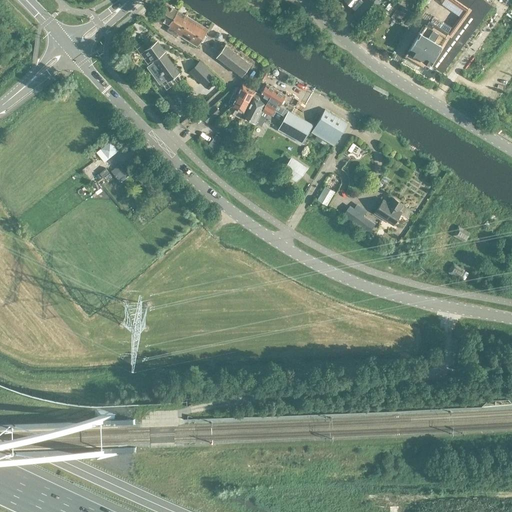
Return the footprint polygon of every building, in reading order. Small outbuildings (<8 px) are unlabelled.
[(384,4),(378,0),(364,0),(352,14),(365,25),(384,4)] [(426,70),(429,65),(441,73),(491,5),(484,0),(451,0),(467,11),(449,36),(430,24),(426,31),(422,29),(405,56),(426,70)] [(176,36),(196,48),(208,30),(165,4),(156,19),(169,26),(166,32),(176,38),(176,36)] [(157,41),(144,51),(151,61),(152,60),(167,81),(172,77),(172,78),(174,77),(173,76),(178,73),(163,52),(164,51),(157,41)] [(220,59),(240,75),(248,65),(228,49),(220,59)] [(190,71),(204,85),(213,77),(199,62),(190,71)] [(248,100),(253,91),(241,84),(237,90),(233,88),(231,92),(248,100)] [(259,95),(279,106),(285,95),(265,84),(259,94),(259,95)] [(248,100),(242,114),(241,115),(255,123),(256,121),(258,123),(262,116),(259,114),(262,110),(270,115),(273,110),(276,112),(279,106),(259,95),(259,94),(253,91),(248,100)] [(248,100),(231,92),(231,93),(232,93),(226,102),(230,104),(228,106),(242,114),(248,100)] [(287,110),(300,115),(302,109),(290,104),(287,110)] [(208,123),(220,112),(214,106),(203,117),(208,123)] [(299,117),(295,114),(293,114),(288,111),(278,129),(284,132),(289,135),(299,117)] [(311,134),(333,146),(346,123),(323,111),(311,134)] [(301,142),(311,124),(299,117),(289,135),(293,137),(301,142)] [(218,145),(222,138),(217,135),(212,142),(218,145)] [(104,162),(122,147),(114,138),(97,152),(104,162)] [(308,167),(296,159),(287,172),(299,180),(308,167)] [(130,175),(121,163),(111,171),(120,182),(130,175)] [(443,182),(432,176),(426,186),(436,192),(443,182)] [(142,177),(139,180),(147,189),(146,191),(150,196),(152,194),(155,197),(158,194),(150,185),(153,182),(148,178),(145,180),(142,177)] [(335,191),(325,186),(317,200),(326,205),(335,191)] [(382,200),(374,212),(391,224),(399,212),(397,210),(401,204),(391,198),(387,204),(382,200)] [(366,211),(357,204),(353,208),(349,205),(342,215),(369,233),(375,224),(363,215),(366,211)] [(457,226),(452,234),(463,241),(468,233),(457,226)] [(429,234),(423,243),(438,252),(441,246),(434,242),(436,238),(429,234)] [(470,238),(464,251),(471,254),(477,242),(470,238)] [(459,247),(450,253),(453,257),(462,252),(459,247)] [(453,263),(448,271),(459,278),(464,270),(453,263)] [(80,401),(100,399),(99,386),(79,387),(80,401)]
